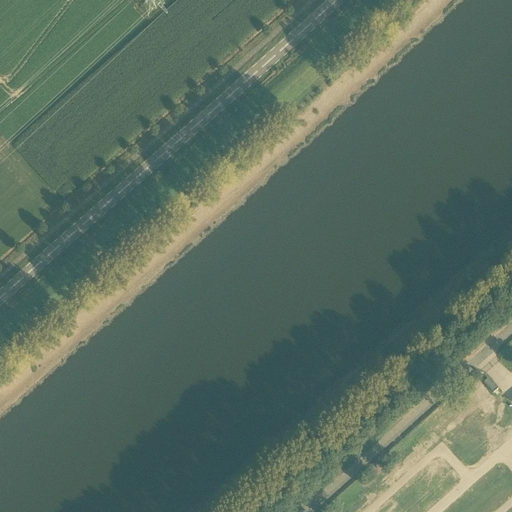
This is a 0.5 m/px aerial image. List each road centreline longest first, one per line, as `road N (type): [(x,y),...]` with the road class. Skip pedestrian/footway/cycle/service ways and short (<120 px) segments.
road 1 (secondary): [(0,298),(337,0)]
road 2 (unclassified): [(305,511),(511,326)]
